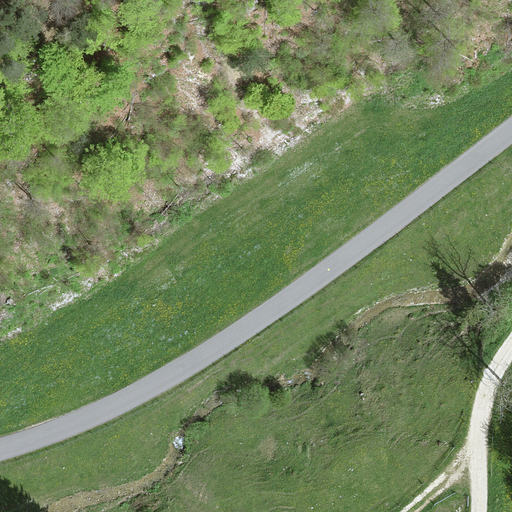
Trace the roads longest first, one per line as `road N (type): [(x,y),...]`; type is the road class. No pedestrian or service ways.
road 1 (tertiary): [(511,131),(326,270),(117,403),(0,450)]
road 2 (track): [(477,511),(479,417),(511,344)]
